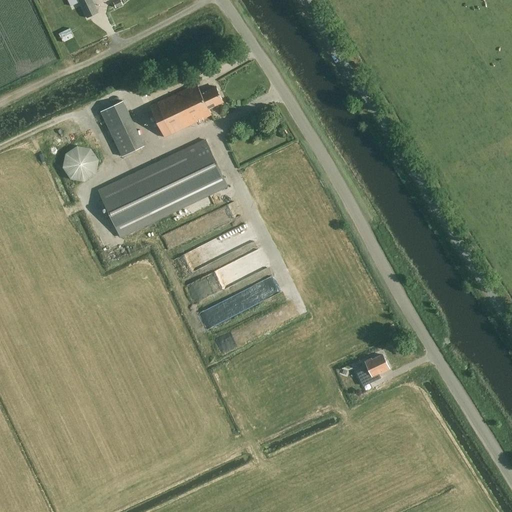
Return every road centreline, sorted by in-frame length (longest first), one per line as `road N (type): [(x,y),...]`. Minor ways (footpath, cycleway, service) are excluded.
road 1 (unclassified): [(511,478),(221,0)]
road 2 (unclassified): [(511,326),(305,0)]
road 3 (track): [(205,0),(0,104)]
